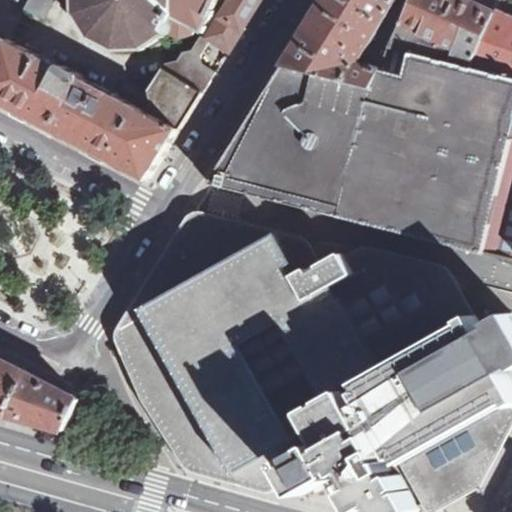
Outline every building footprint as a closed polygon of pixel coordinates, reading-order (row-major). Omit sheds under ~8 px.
[(29,0),(25,8),(45,19),(55,0),(29,0)] [(76,0),(78,13),(76,14),(77,19),(80,19),(91,36),(89,38),(93,41),(94,40),(114,50),(114,52),(119,53),(119,51),(142,50),(142,52),(147,50),(146,49),(165,37),(167,39),(169,37),(172,37),(176,35),(179,31),(180,28),(179,26),(176,23),(177,20),(197,30),(206,35),(213,21),(207,18),(216,0),(76,0)] [(213,21),(206,35),(231,51),(262,0),(216,0),(207,18),(213,21)] [(327,0),(286,66),(375,89),(382,71),(383,71),(373,67),(361,62),(398,0),(327,0)] [(414,57),(470,69),(495,14),(462,0),(414,0),(397,40),(394,45),(392,51),(414,57)] [(495,14),(470,69),(511,79),(511,20),(500,16),(495,14)] [(179,31),(176,35),(183,39),(194,36),(197,30),(177,20),(176,23),(179,26),(180,28),(179,31)] [(165,69),(204,94),(218,72),(205,65),(202,58),(212,41),(204,36),(195,52),(185,54),(180,62),(168,65),(165,69)] [(0,57),(0,101),(150,181),(181,132),(149,114),(149,113),(84,79),(83,76),(66,67),(61,68),(9,40),(0,57)] [(388,42),(373,67),(383,71),(392,51),(394,45),(388,42)] [(414,57),(392,51),(383,71),(382,71),(407,78),(414,57)] [(211,185),(486,254),(511,147),(511,125),(459,113),(470,69),(414,57),(407,78),(382,71),(375,89),(286,66),(253,120),(211,185)] [(149,114),(181,132),(204,94),(165,69),(151,91),(155,106),(149,113),(149,114)] [(459,113),(511,125),(511,79),(470,69),(459,113)] [(511,260),(511,147),(486,254),(511,260)] [(198,466),(200,467),(267,485),(269,485),(290,474),(302,494),(302,495),(303,495),(304,495),(305,495),(337,477),(337,476),(337,475),(336,474),(339,473),(342,471),(343,474),(344,474),(345,475),(346,475),(351,472),(359,487),(352,491),(352,492),(351,492),(351,493),(352,494),(357,503),(361,511),(362,511),(364,511),(378,504),(380,507),(379,508),(378,509),(378,510),(378,511),(379,511),(418,511),(420,511),(421,510),(421,509),(421,508),(416,500),(411,491),(407,493),(405,490),(409,488),(401,473),(395,477),(392,472),(394,471),(389,462),(388,463),(385,458),(386,456),(385,455),(394,450),(400,460),(405,457),(408,462),(404,464),(418,487),(430,509),(431,510),(432,511),(434,511),(435,511),(478,486),(479,486),(480,485),(481,484),(482,483),(495,459),(494,459),(495,456),(496,454),(497,455),(511,426),(511,412),(507,404),(511,401),(511,377),(509,372),(511,369),(511,312),(494,323),(491,319),(482,324),(477,315),(475,316),(470,309),(460,292),(461,291),(454,280),(454,279),(452,278),(451,277),(450,277),(433,272),(432,273),(416,268),(364,255),(362,255),(360,255),(359,256),(357,257),(357,258),(356,260),(356,261),(356,263),(358,265),(353,268),(345,254),(344,254),(344,253),(343,253),(342,254),(321,266),(312,272),(311,270),(310,269),(309,269),(308,269),(307,269),(298,275),(290,261),(299,256),(300,255),(300,254),(301,253),(300,251),(293,239),(291,237),(289,236),(203,214),(199,214),(195,215),(192,217),(189,220),(123,326),(152,394),(197,464),(198,466)] [(0,411),(9,413),(30,371),(0,355),(0,411)] [(67,430),(83,398),(56,384),(30,371),(9,413),(24,417),(67,430)]
